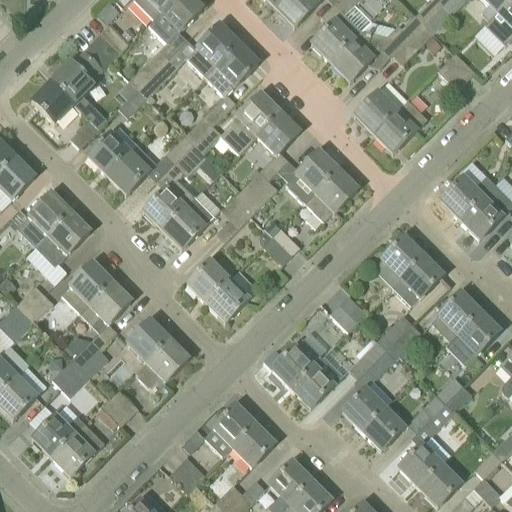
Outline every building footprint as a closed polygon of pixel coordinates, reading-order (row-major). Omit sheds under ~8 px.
[(154,25),(179,0),(142,0),(161,18),(154,25)] [(148,31),(167,50),(181,36),(203,13),(189,0),(179,0),(154,25),(148,31)] [(262,0),(276,14),(289,0),(262,0)] [(326,1),(325,0),(289,0),(276,14),(295,32),(326,1)] [(345,0),(339,6),(321,23),(330,32),(311,50),(330,70),(365,35),(364,35),(361,38),(346,21),(366,0),(345,0)] [(511,0),(478,0),(496,17),(511,1),(511,0)] [(511,1),(496,17),(497,18),(484,30),(505,51),(511,43),(511,1)] [(426,10),(416,20),(425,29),(443,10),(434,2),(426,10)] [(108,9),(98,19),(107,27),(116,18),(108,9)] [(425,29),(434,38),(452,19),(443,10),(425,29)] [(386,53),(394,61),(425,29),(416,20),(402,34),(399,30),(387,42),(365,35),(330,70),(348,89),(367,71),(386,53)] [(434,38),(425,29),(394,61),(403,70),(434,38)] [(110,30),(100,40),(120,59),(129,50),(110,30)] [(220,30),(198,53),(187,64),(206,83),(240,50),(220,30)] [(120,39),(127,46),(134,39),(127,32),(120,39)] [(111,68),(120,59),(100,40),(91,48),(111,68)] [(424,49),(434,58),(441,51),(432,41),(424,49)] [(206,83),(225,102),(228,100),(234,94),(234,93),(259,69),(240,50),(206,83)] [(129,87),(137,95),(138,95),(168,65),(159,56),(130,86),(129,87)] [(456,58),(447,67),(466,87),(475,77),(456,58)] [(75,111),(90,125),(99,134),(108,125),(84,102),(95,92),(90,87),(102,75),(85,59),(73,71),(70,68),(51,87),(75,111)] [(151,100),(177,74),(168,65),(138,95),(137,95),(146,104),(151,109),(155,105),(150,100),(151,100)] [(447,67),(438,76),(426,88),(435,96),(446,85),(457,96),(466,87),(447,67)] [(75,111),(51,87),(32,107),(56,130),(75,111)] [(125,123),(146,104),(137,95),(117,115),(125,123)] [(355,121),(375,141),(409,106),(409,105),(397,117),(378,98),(355,121)] [(261,100),(220,140),(221,141),(219,143),(237,162),(256,144),(281,119),(261,100)] [(428,125),(409,106),(375,141),(393,159),(428,125)] [(256,144),(274,162),(281,157),(301,137),(281,119),(256,144)] [(204,123),(184,142),(193,151),(212,132),(204,123)] [(99,134),(90,125),(71,144),(80,153),(99,134)] [(212,132),(193,151),(202,160),(219,143),(221,141),(220,140),(212,132)] [(87,162),(107,181),(131,157),(112,137),(87,162)] [(138,150),(131,157),(107,181),(127,200),(148,178),(157,187),(193,151),(184,142),(157,169),(138,150)] [(0,179),(17,163),(0,145),(0,179)] [(144,216),(163,235),(203,196),(203,195),(196,202),(178,184),(184,178),(188,182),(206,163),(202,160),(193,151),(157,187),(165,195),(144,216)] [(314,201),(340,175),(319,155),(294,179),(314,201)] [(0,179),(0,196),(11,207),(36,182),(17,163),(0,179)] [(314,201),(306,209),(324,227),(333,218),(358,194),(340,175),(314,201)] [(240,197),(250,206),(270,186),(260,177),(253,184),(240,197)] [(460,226),(483,203),(495,190),(488,183),(476,194),(464,182),(440,207),(460,226)] [(278,195),(270,186),(250,206),(258,214),(278,195)] [(214,206),(203,196),(163,235),(182,255),(206,231),(205,230),(215,221),(207,213),(214,206)] [(250,206),(240,197),(221,216),(231,225),(250,206)] [(18,234),(37,253),(71,219),(52,200),(18,234)] [(483,203),(460,226),(480,245),(502,222),(483,203)] [(226,246),(258,214),(250,206),(231,225),(217,238),(226,246)] [(90,238),(71,219),(37,253),(56,272),(66,262),(90,238)] [(291,262),(300,253),(281,234),(272,243),(291,262)] [(260,240),(260,246),(263,249),(270,242),(263,236),(260,240)] [(291,262),(272,243),(263,251),(282,270),(291,262)] [(392,293),(423,262),(404,243),(373,274),(392,293)] [(392,293),(411,312),(418,305),(419,306),(443,282),(423,262),(392,293)] [(187,290),(207,309),(230,286),(210,266),(187,290)] [(61,300),(80,320),(112,288),(93,269),(61,300)] [(0,294),(8,302),(17,293),(7,283),(0,289),(0,294)] [(230,286),(207,309),(226,328),(249,304),(230,286)] [(99,323),(107,331),(108,330),(131,308),(112,288),(80,320),(91,331),(99,323)] [(25,319),(45,299),(36,291),(16,311),(25,319)] [(34,329),(54,309),(45,299),(25,319),(34,329)] [(456,343),(480,319),(461,300),(431,329),(450,348),(456,343)] [(348,301),(340,310),(358,328),(366,319),(348,301)] [(330,319),(337,326),(348,337),(358,328),(340,310),(330,319)] [(25,319),(16,311),(0,327),(0,331),(6,338),(25,319)] [(25,319),(6,338),(16,347),(34,329),(25,319)] [(476,362),(500,339),(480,319),(456,343),(450,348),(446,352),(465,372),(476,362)] [(377,347),(386,357),(412,330),(403,321),(377,347)] [(145,369),(170,345),(151,326),(126,351),(145,369)] [(108,330),(107,331),(99,339),(95,343),(91,347),(75,363),(71,366),(80,375),(99,355),(117,339),(108,330)] [(395,365),(397,363),(421,339),(412,330),(386,357),(395,365)] [(272,375),(291,394),(322,363),(303,344),(297,351),(296,351),(272,375)] [(170,345),(145,369),(136,378),(139,381),(138,382),(150,393),(155,398),(164,388),(165,389),(190,364),(170,345)] [(377,347),(349,375),(358,384),(368,374),(386,357),(377,347)] [(0,401),(19,382),(18,382),(29,371),(10,352),(0,362),(0,401)] [(80,375),(89,384),(109,365),(99,355),(80,375)] [(397,363),(395,365),(386,357),(368,374),(377,383),(392,367),(395,370),(399,365),(397,363)] [(511,400),(511,360),(501,372),(511,382),(504,388),(502,392),(503,397),(505,401),(508,404),(511,400)] [(322,363),(291,394),(311,414),(342,383),(322,363)] [(53,384),(62,393),(80,375),(71,366),(53,384)] [(80,375),(62,393),(71,402),(89,384),(80,375)] [(19,382),(0,401),(0,410),(14,425),(38,401),(19,382)] [(437,401),(446,410),(464,392),(455,383),(437,401)] [(472,401),(464,392),(446,410),(455,419),(472,401)] [(139,414),(120,395),(110,405),(129,424),(139,414)] [(385,414),(365,395),(363,397),(343,417),(362,437),(385,414)] [(428,428),(446,410),(437,401),(407,430),(416,440),(428,428)] [(110,405),(102,413),(121,432),(129,424),(110,405)] [(428,428),(436,437),(455,419),(446,410),(428,428)] [(223,463),(233,453),(255,430),(236,411),(212,435),(212,436),(204,444),(223,463)] [(362,437),(382,456),(404,434),(385,414),(362,437)] [(33,444),(52,463),(75,440),(86,429),(77,421),(67,432),(56,421),(33,444)] [(75,440),(52,463),(71,482),(105,448),(86,429),(75,440)] [(275,450),(255,430),(233,453),(252,473),(275,450)] [(196,434),(182,448),(190,456),(205,442),(196,434)] [(443,469),(423,450),(422,451),(399,474),(419,493),(443,469)] [(474,475),(484,484),(502,466),(493,457),(474,475)] [(179,471),(197,490),(206,481),(187,463),(179,471)] [(293,468),(268,492),(278,502),(268,511),(287,511),(312,487),(293,468)] [(438,511),(462,488),(443,469),(419,493),(437,511),(438,511)] [(169,481),(188,499),(197,490),(179,471),(169,481)] [(474,494),(485,505),(492,511),(501,503),(483,485),(474,494)] [(229,511),(249,511),(266,495),(256,486),(243,499),(229,511)] [(312,487),(287,511),(326,511),(331,507),(312,487)] [(219,511),(229,511),(243,499),(234,490),(216,509),(219,511)] [(473,511),(474,511),(465,503),(455,511),(473,511)]
